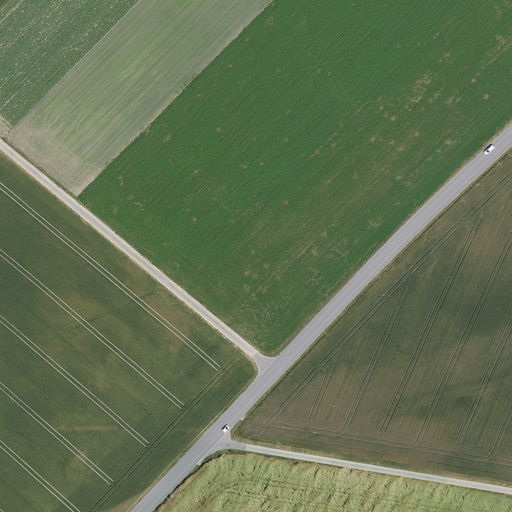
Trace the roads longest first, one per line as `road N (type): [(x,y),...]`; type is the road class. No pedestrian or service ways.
road 1 (tertiary): [(142,511),(367,273),(511,135)]
road 2 (track): [(0,144),(275,370)]
road 3 (track): [(208,442),(511,491)]
